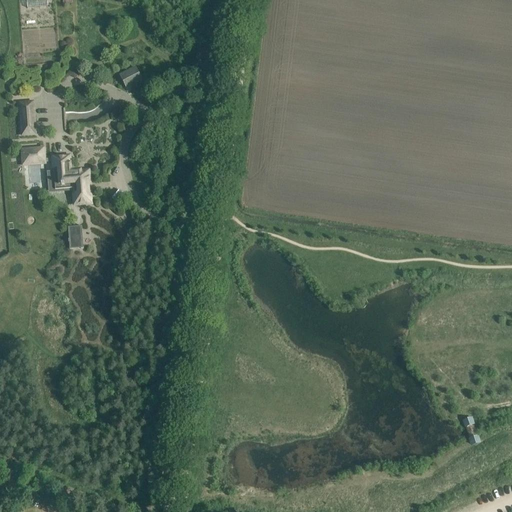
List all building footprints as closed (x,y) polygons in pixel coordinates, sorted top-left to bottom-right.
[(26,0),(27,8),(50,7),(49,0),(26,0)] [(126,87),(140,80),(134,68),(120,75),(126,87)] [(34,101),(18,102),(21,137),(37,136),(34,101)] [(72,194),(73,205),(91,204),(89,171),(71,172),(70,156),(51,158),(51,159),(44,160),(44,149),(20,151),(22,167),(47,165),(47,163),(52,162),(52,169),(55,169),(56,190),(73,189),(74,194),(72,194)] [(84,247),(84,226),(70,226),(71,248),(84,247)] [(471,417),(464,420),(472,445),(480,442),(471,417)]
